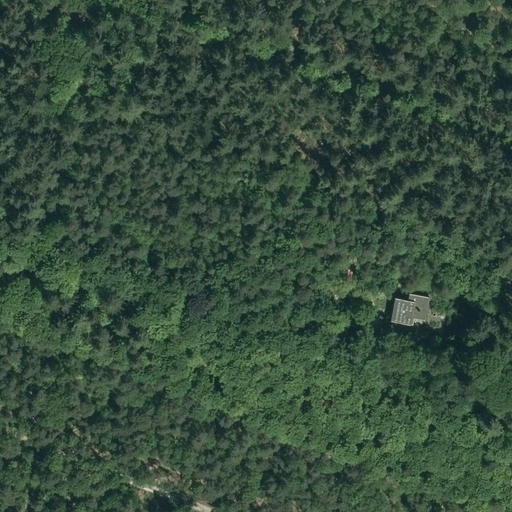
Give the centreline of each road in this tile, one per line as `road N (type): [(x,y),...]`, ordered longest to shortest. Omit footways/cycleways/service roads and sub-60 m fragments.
road 1 (track): [(0,242),(141,276),(266,327),(341,296)]
road 2 (track): [(170,287),(240,269),(294,237),(333,238)]
